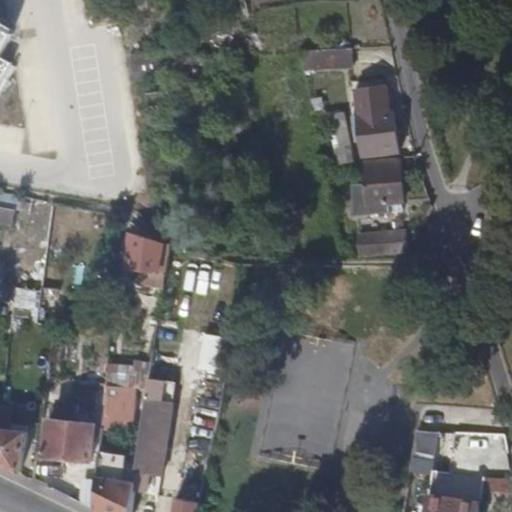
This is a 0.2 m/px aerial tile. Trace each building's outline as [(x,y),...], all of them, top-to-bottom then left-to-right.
[(0,59),(9,40),(0,34),(0,95),(12,71),(0,63),(0,59)] [(302,49),(306,66),(349,63),(349,46),(302,49)] [(354,89),(356,115),(391,113),(388,86),(354,89)] [(344,164),(359,160),(346,112),(337,113),(344,146),(340,147),(344,164)] [(391,113),(356,115),(359,138),(364,138),(365,153),(400,149),(396,112),(391,113)] [(404,162),(369,165),(369,167),(361,168),(362,173),(370,173),(370,183),(358,183),(360,213),(407,211),(404,162)] [(17,213),(0,209),(0,225),(15,228),(17,213)] [(409,227),(369,227),(370,249),(408,248),(409,227)] [(175,249),(151,243),(137,239),(134,274),(147,275),(146,289),(168,291),(175,249)] [(11,320),(37,323),(41,287),(15,284),(11,320)] [(159,350),(150,396),(150,399),(176,404),(178,387),(177,387),(182,354),(159,350)] [(141,381),(110,377),(108,390),(127,393),(139,395),(141,381)] [(108,390),(107,400),(104,422),(123,424),(127,393),(108,390)] [(176,404),(150,399),(136,485),(134,491),(147,493),(146,503),(160,505),(176,404)] [(56,419),(49,459),(92,466),(99,425),(92,424),(93,415),(84,413),(84,405),(65,402),(62,420),(56,419)] [(2,429),(0,440),(0,464),(22,475),(30,436),(2,429)] [(433,483),(442,433),(420,432),(410,484),(433,488),(433,483)] [(97,483),(94,511),(96,511),(130,511),(134,491),(136,485),(123,483),(124,470),(99,467),(97,483)] [(511,495),(511,480),(486,478),(486,479),(483,494),(511,495)] [(86,482),(83,506),(94,511),(97,483),(86,482)] [(198,511),(201,499),(177,495),(174,511),(198,511)] [(480,511),(482,506),(431,497),(428,511),(480,511)]
